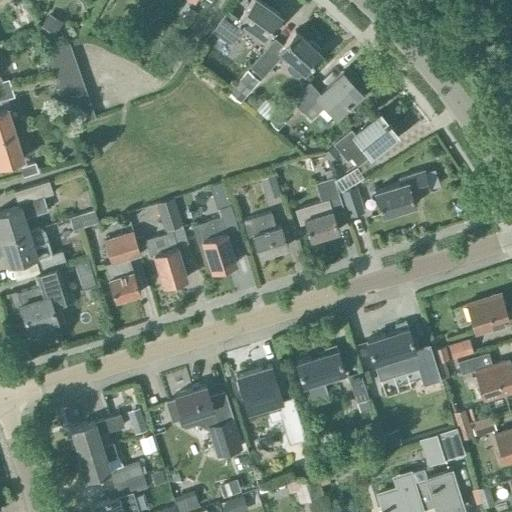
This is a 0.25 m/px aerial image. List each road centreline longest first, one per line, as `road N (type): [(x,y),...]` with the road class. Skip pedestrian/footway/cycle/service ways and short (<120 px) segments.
road 1 (residential): [(1,399),(511,239)]
road 2 (unclassified): [(394,29),(511,186)]
